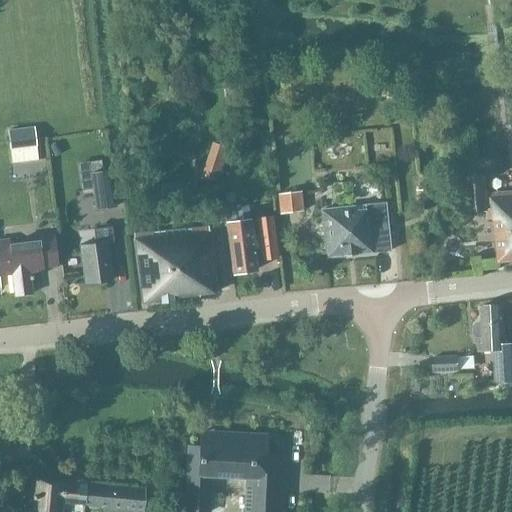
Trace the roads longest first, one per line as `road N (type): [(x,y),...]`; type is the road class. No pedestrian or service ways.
road 1 (tertiary): [(0,342),(314,301),(379,315)]
road 2 (unclassified): [(361,511),(379,315)]
road 3 (tertiary): [(379,315),(431,290),(511,283)]
